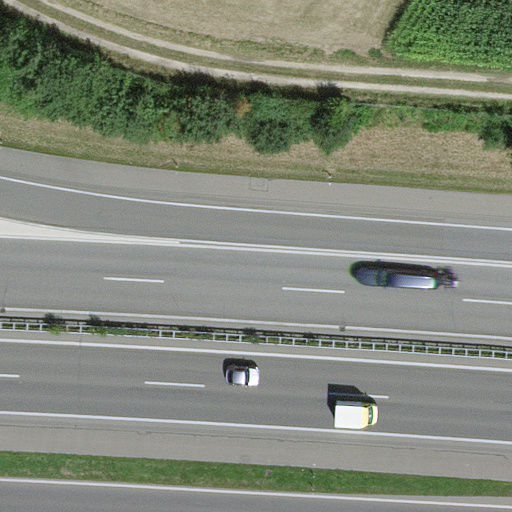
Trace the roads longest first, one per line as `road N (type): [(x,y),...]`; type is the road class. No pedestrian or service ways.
road 1 (motorway): [(0,374),(511,405)]
road 2 (track): [(511,88),(256,68),(135,43),(29,0)]
road 3 (motorway): [(464,299),(0,195)]
road 4 (motorway): [(464,299),(0,272)]
road 5 (motorway): [(0,499),(251,511)]
